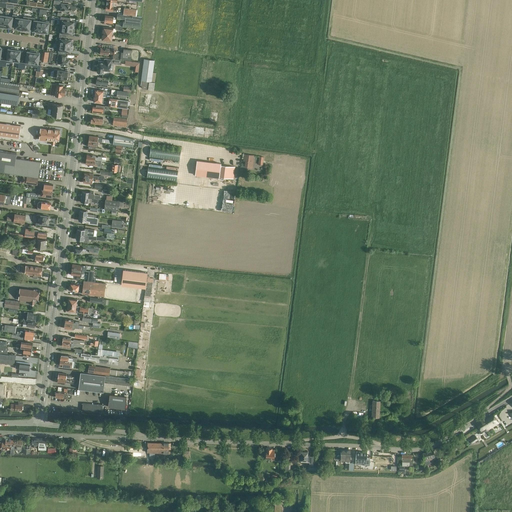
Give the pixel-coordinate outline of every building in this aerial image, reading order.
[(116,2),(107,1),(105,10),(113,11),(114,2),(116,2)] [(64,10),(63,12),(70,13),(70,15),(74,16),(74,13),(75,13),(76,6),(69,5),(69,4),(61,3),(61,9),(64,10)] [(22,30),(22,29),(23,19),(16,18),(17,15),(12,15),(12,17),(12,22),(15,23),(14,28),(18,28),(18,30),(20,30),(22,30)] [(142,18),(125,16),(117,15),(117,19),(123,20),(122,27),(140,29),(142,18)] [(3,27),(5,27),(6,28),(7,28),(7,27),(11,27),(12,22),(12,17),(5,16),(3,26),(3,27)] [(22,30),(23,30),(26,31),(26,30),(29,30),(30,25),(33,25),(34,25),(34,20),(35,20),(35,18),(23,16),(23,19),(22,29),(22,30)] [(70,21),(70,18),(61,17),(60,24),(59,26),(73,28),(73,26),(74,22),(70,21)] [(40,33),(40,32),(42,21),(41,21),(35,20),(34,20),(34,25),(33,25),(33,31),(36,31),(36,32),(39,33),(40,33)] [(40,33),(41,33),(44,33),(44,32),(48,33),(49,21),(42,20),(41,21),(42,21),(40,32),(40,33)] [(74,32),(74,28),(73,28),(59,26),(59,32),(60,32),(59,35),(66,36),(67,33),(72,34),(72,32),(74,32)] [(116,30),(122,30),(122,27),(118,27),(115,26),(115,29),(104,27),(103,30),(103,31),(103,32),(103,33),(112,35),(115,35),(116,34),(116,31),(116,30)] [(71,41),(72,40),(66,39),(66,36),(59,35),(59,39),(58,44),(71,46),(71,45),(72,46),(72,41),(71,41)] [(70,52),(71,46),(58,44),(57,44),(56,50),(59,50),(58,53),(66,54),(66,51),(70,52)] [(7,60),(6,62),(13,63),(13,62),(15,49),(11,48),(11,49),(8,49),(7,53),(7,54),(7,55),(7,59),(6,60),(7,60)] [(101,48),(100,54),(108,55),(108,53),(112,54),(111,58),(118,59),(119,53),(116,53),(116,50),(101,48)] [(123,52),(122,59),(128,60),(130,60),(132,50),(123,49),(123,52),(122,52),(123,52)] [(25,63),(25,65),(31,66),(33,51),(30,51),(30,52),(27,51),(26,56),(26,57),(26,58),(26,61),(25,63)] [(33,51),(31,66),(37,67),(38,65),(39,60),(39,58),(40,53),(37,53),(37,52),(33,51)] [(67,55),(58,54),(57,61),(57,64),(68,65),(69,60),(66,60),(67,55)] [(97,65),(97,68),(98,68),(97,73),(103,73),(103,71),(109,71),(111,69),(111,68),(110,67),(110,64),(120,65),(121,60),(111,58),(111,60),(106,60),(105,60),(104,63),(99,62),(98,65),(97,65)] [(156,73),(153,73),(153,68),(154,60),(153,60),(144,59),(141,81),(141,86),(143,89),(148,90),(149,82),(154,82),(156,73)] [(140,63),(125,61),(125,65),(134,66),(134,68),(139,69),(140,63)] [(54,70),(54,74),(57,75),(57,78),(67,79),(67,72),(54,70)] [(0,72),(0,81),(20,85),(21,76),(1,73),(0,72)] [(0,91),(19,94),(20,85),(0,81),(0,91)] [(51,90),(52,90),(65,92),(65,87),(63,87),(63,84),(59,83),(59,85),(51,84),(51,90)] [(0,102),(17,105),(19,95),(0,91),(0,102)] [(107,100),(110,100),(109,106),(127,109),(128,101),(110,99),(110,98),(108,98),(107,100)] [(93,107),(92,112),(93,112),(104,113),(105,106),(96,105),(96,107),(93,107)] [(114,118),(112,126),(117,126),(116,128),(121,129),(121,127),(126,128),(127,119),(114,118)] [(0,122),(0,135),(19,138),(21,126),(0,122)] [(40,140),(46,141),(52,141),(51,145),(54,145),(55,142),(56,142),(57,141),(58,141),(60,131),(60,130),(55,130),(41,128),(40,137),(39,139),(40,139),(40,140)] [(113,141),(113,144),(133,147),(134,139),(119,135),(114,135),(113,141)] [(113,144),(113,141),(102,139),(102,138),(98,137),(89,136),(88,141),(99,142),(101,143),(105,143),(113,144)] [(151,147),(150,157),(180,161),(181,150),(151,147)] [(16,159),(16,154),(0,151),(0,172),(38,178),(40,162),(16,159)] [(254,155),(244,154),(243,161),(245,162),(244,167),(250,168),(251,162),(253,162),(254,155)] [(221,164),(197,160),(195,175),(219,178),(219,177),(228,178),(230,166),(221,165),(221,164)] [(148,166),(147,178),(177,182),(178,170),(148,166)] [(38,179),(23,177),(23,176),(18,176),(17,181),(22,182),(22,183),(37,185),(38,179)] [(0,204),(3,205),(4,204),(10,204),(11,196),(0,194),(0,204)] [(104,209),(118,211),(119,202),(112,201),(106,200),(105,200),(104,209)] [(42,202),(42,203),(39,202),(38,204),(37,208),(38,210),(42,210),(43,210),(43,209),(49,210),(50,203),(42,202)] [(25,216),(14,214),(14,217),(7,217),(7,221),(13,222),(24,224),(25,216)] [(49,219),(49,218),(49,216),(37,215),(36,223),(48,224),(48,222),(49,219)] [(79,215),(78,221),(86,222),(89,222),(89,224),(97,225),(98,218),(96,218),(79,215)] [(77,229),(77,234),(84,235),(94,236),(94,235),(95,230),(85,228),(85,230),(77,229)] [(104,228),(104,232),(107,233),(106,237),(111,237),(111,236),(114,237),(115,230),(104,228)] [(46,233),(38,232),(38,231),(25,229),(24,237),(33,238),(33,237),(46,238),(46,233)] [(77,234),(76,240),(83,241),(83,242),(89,243),(89,239),(96,240),(96,237),(94,236),(84,235),(77,234)] [(46,241),(38,240),(37,245),(35,245),(35,248),(44,249),(46,241)] [(41,276),(42,268),(21,265),(20,268),(20,272),(25,272),(25,274),(33,275),(33,278),(37,279),(37,276),(41,276)] [(145,288),(146,281),(147,273),(123,270),(121,285),(145,288)] [(84,281),(82,294),(104,297),(105,284),(84,281)] [(145,288),(144,301),(145,302),(145,305),(149,306),(149,302),(150,302),(151,296),(150,296),(152,282),(146,281),(145,288)] [(20,289),(20,290),(19,299),(19,300),(31,302),(31,305),(34,305),(34,302),(36,302),(36,301),(38,301),(39,291),(34,290),(34,291),(20,289)] [(5,300),(4,307),(19,309),(20,302),(5,300)] [(24,311),(23,320),(27,320),(35,321),(36,315),(33,315),(33,313),(34,313),(34,312),(28,312),(24,311)] [(83,318),(82,322),(93,323),(92,327),(100,328),(101,324),(97,323),(98,319),(92,318),(92,319),(83,318)] [(5,326),(4,331),(12,332),(15,333),(16,326),(5,325),(5,326)] [(19,348),(19,351),(23,352),(23,355),(31,356),(32,350),(19,348)] [(16,355),(9,355),(0,353),(0,363),(14,365),(16,355)] [(96,361),(96,362),(109,364),(110,356),(104,355),(104,356),(96,355),(96,361)] [(110,356),(109,364),(118,365),(119,357),(110,356)] [(72,361),(60,360),(60,364),(62,365),(62,367),(71,368),(72,361)] [(20,366),(19,369),(29,370),(30,364),(20,362),(20,363),(17,362),(17,366),(20,366)] [(110,368),(95,366),(94,373),(109,375),(110,368)] [(105,382),(105,375),(80,372),(78,389),(103,392),(105,382)] [(105,375),(105,382),(132,385),(133,379),(105,375)] [(11,395),(20,397),(21,395),(26,396),(26,390),(23,389),(24,385),(12,384),(11,395)] [(109,394),(108,407),(125,409),(126,397),(109,394)] [(83,403),(82,411),(102,413),(103,405),(83,403)] [(478,430),(479,432),(480,433),(486,429),(487,430),(499,423),(493,414),(477,424),(480,429),(478,430)] [(2,443),(2,448),(11,449),(11,445),(14,445),(14,440),(6,440),(6,443),(6,444),(2,443)] [(22,450),(22,446),(22,440),(14,440),(14,445),(17,445),(16,450),(22,450)] [(170,446),(171,443),(168,443),(147,442),(147,452),(150,452),(150,456),(154,456),(154,453),(170,453),(170,451),(168,451),(169,446),(170,446)] [(449,451),(450,453),(455,451),(460,447),(458,445),(453,448),(449,451)] [(272,448),(266,448),(266,458),(274,458),(274,450),(272,450),(272,448)] [(308,452),(307,452),(305,451),(302,450),(302,451),(301,451),(301,462),(309,462),(313,462),(313,455),(307,455),(308,452)] [(341,456),(337,456),(337,459),(340,459),(340,460),(340,462),(345,462),(346,450),(341,450),(341,456)] [(425,461),(433,459),(433,460),(435,460),(433,450),(423,453),(425,461)] [(356,451),(355,463),(369,464),(370,458),(366,457),(367,452),(356,451)] [(402,455),(402,457),(402,465),(409,466),(409,465),(412,465),(413,461),(411,461),(411,455),(407,455),(402,455)] [(269,510),(268,511),(279,511),(280,503),(269,502),(269,505),(267,505),(267,510),(269,510)]
